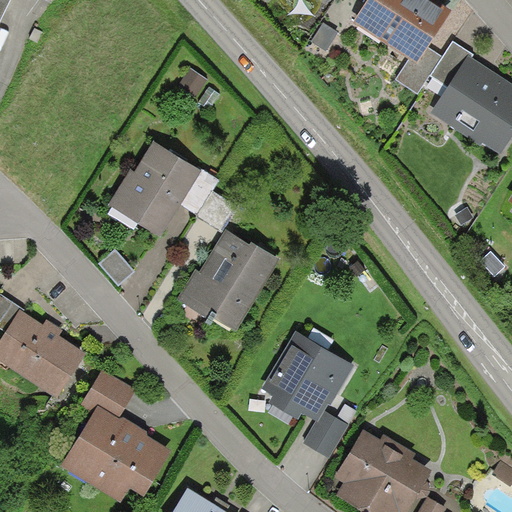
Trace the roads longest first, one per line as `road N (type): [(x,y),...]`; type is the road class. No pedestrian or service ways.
road 1 (secondary): [(511,378),(331,142),(201,0)]
road 2 (residential): [(0,203),(55,242),(269,478),(310,511)]
